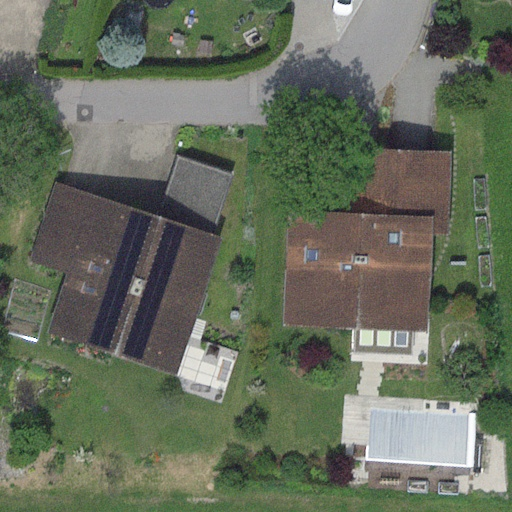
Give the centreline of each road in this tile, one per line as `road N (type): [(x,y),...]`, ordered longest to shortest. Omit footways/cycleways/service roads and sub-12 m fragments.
road 1 (residential): [(400,0),(389,29),(337,81),(278,98),(0,99)]
road 2 (track): [(0,499),(329,511)]
